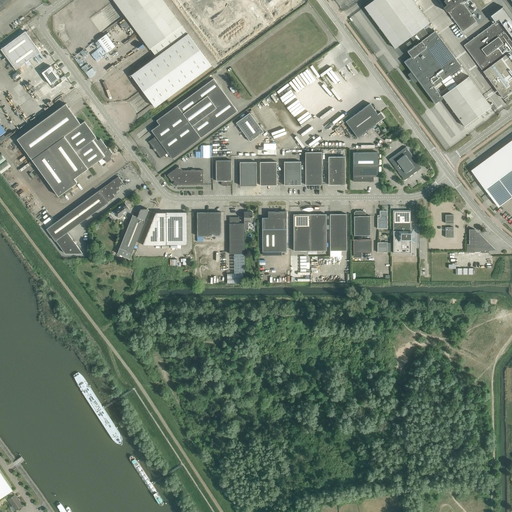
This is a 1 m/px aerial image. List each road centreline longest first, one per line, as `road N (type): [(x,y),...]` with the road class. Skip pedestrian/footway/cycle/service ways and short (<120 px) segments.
road 1 (unclassified): [(449,174),(416,196),(172,198),(44,31),(42,18),(63,0)]
road 2 (track): [(222,511),(123,361),(0,198)]
road 3 (unclassified): [(442,164),(321,0)]
road 4 (unknown): [(503,120),(451,45),(496,15),(511,26)]
